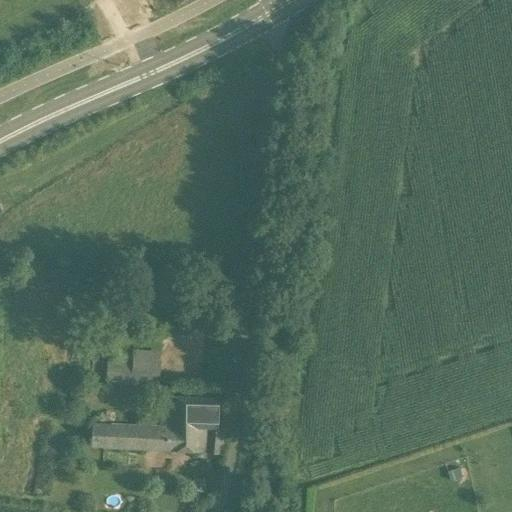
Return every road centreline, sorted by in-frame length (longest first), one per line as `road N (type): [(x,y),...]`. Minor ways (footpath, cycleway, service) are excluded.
road 1 (residential): [(218,511),(232,451),(272,20)]
road 2 (secondary): [(0,152),(272,20)]
road 3 (secondary): [(265,5),(0,133)]
